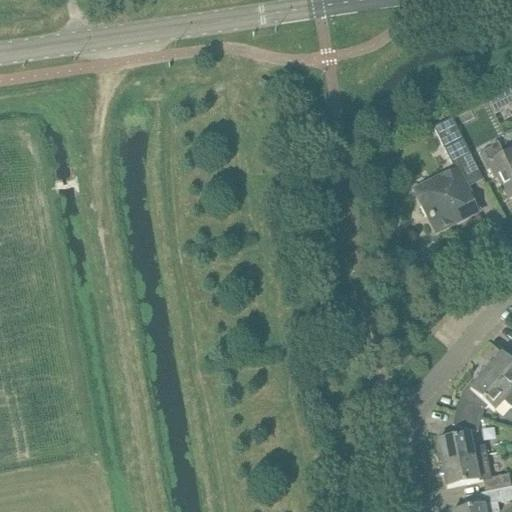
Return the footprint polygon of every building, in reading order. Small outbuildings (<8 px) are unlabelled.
[(433,128),(451,163),(470,154),(452,118),(433,128)] [(492,147),(478,154),(487,171),(489,170),(490,173),(488,174),(489,176),(491,175),(493,178),(491,179),(492,181),(498,178),(499,182),(508,200),(511,197),(511,150),(504,155),(503,155),(500,149),(492,147)] [(476,211),(456,172),(417,192),(437,231),(476,211)] [(489,363),(483,370),(511,395),(511,358),(510,361),(502,354),(492,366),(489,363)] [(511,408),(511,395),(483,370),(477,377),(480,380),(472,388),(469,385),(461,394),(459,402),(458,402),(455,414),(481,421),(485,405),(494,412),(504,401),(511,408)] [(481,421),(455,414),(452,426),(471,431),(478,433),(481,421)] [(436,457),(438,466),(487,456),(485,446),(472,449),(469,434),(437,441),(440,456),(436,457)] [(492,479),(487,456),(438,466),(440,475),(444,474),(447,489),(483,482),(485,493),(500,490),(511,488),(509,475),(492,479)] [(511,487),(511,488),(500,490),(485,493),(488,505),(452,511),(451,511),(499,511),(497,504),(502,503),(511,500),(511,487)]
